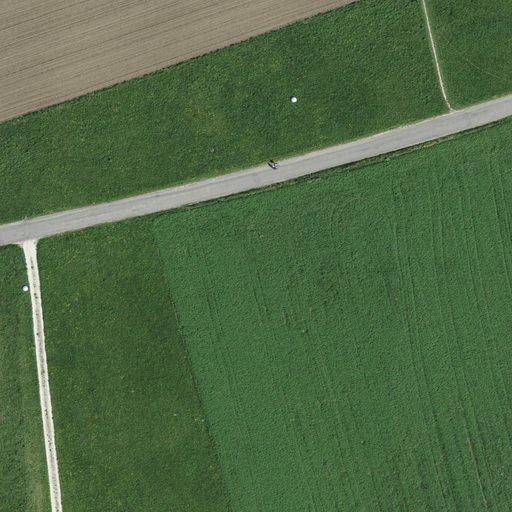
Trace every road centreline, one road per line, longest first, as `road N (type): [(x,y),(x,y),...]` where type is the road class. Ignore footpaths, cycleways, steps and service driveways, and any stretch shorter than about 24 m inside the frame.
road 1 (residential): [(511,104),(370,149),(0,236)]
road 2 (track): [(27,231),(57,511)]
